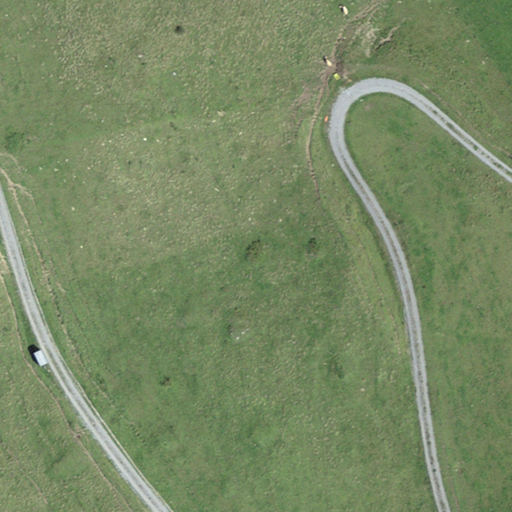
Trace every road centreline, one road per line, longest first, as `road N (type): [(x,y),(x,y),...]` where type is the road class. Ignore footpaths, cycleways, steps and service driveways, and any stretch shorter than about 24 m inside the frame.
road 1 (track): [(440,511),(395,290),(346,175),(335,124),(356,89),(399,93),(511,181)]
road 2 (track): [(161,511),(38,337),(0,197)]
